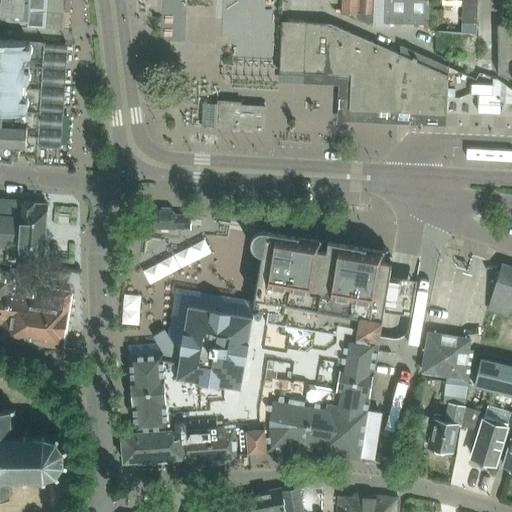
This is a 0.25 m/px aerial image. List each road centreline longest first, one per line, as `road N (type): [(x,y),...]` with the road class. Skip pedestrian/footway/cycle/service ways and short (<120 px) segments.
road 1 (residential): [(103,472),(103,217),(112,186),(144,161)]
road 2 (residential): [(498,511),(389,482),(226,482)]
road 3 (secondary): [(144,161),(380,178)]
road 4 (secondary): [(144,161),(129,131),(112,0)]
road 5 (residential): [(380,178),(472,233),(511,246)]
road 6 (residential): [(511,146),(427,140),(380,178)]
road 7 (secondary): [(380,178),(511,206)]
road 8 (secondary): [(511,180),(380,178)]
road 9 (residential): [(226,482),(148,482),(103,472)]
